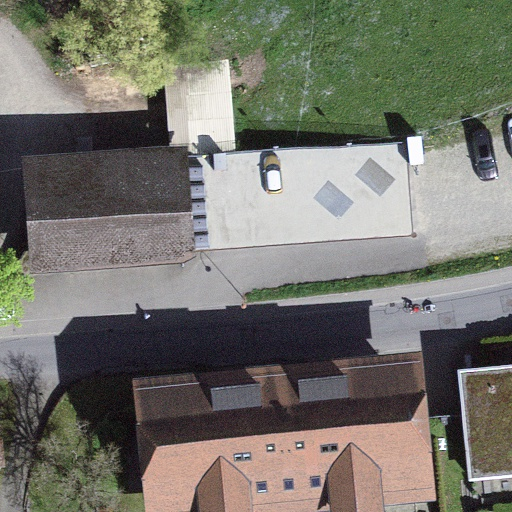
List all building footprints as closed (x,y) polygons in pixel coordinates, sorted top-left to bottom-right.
[(234,156),(227,66),(168,72),(175,160),(234,156)] [(363,260),(414,258),(411,147),(362,149),(363,191),(361,191),(363,260)] [(46,260),(181,249),(175,160),(39,170),(46,260)] [(461,379),(471,480),(511,475),(511,387),(468,392),(466,378),(461,379)] [(334,493),(412,485),(402,383),(154,407),(165,510),(243,502),(244,511),(267,511),(336,505),(334,493)]
